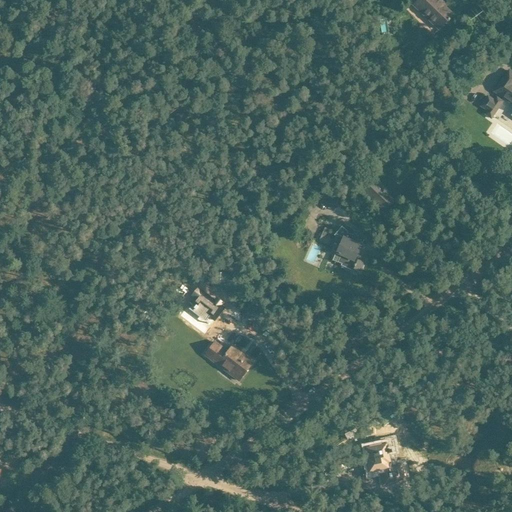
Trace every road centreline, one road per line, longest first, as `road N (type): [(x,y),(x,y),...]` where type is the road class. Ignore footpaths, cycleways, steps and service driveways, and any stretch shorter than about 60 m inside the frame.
road 1 (residential): [(204,470),(511,243)]
road 2 (residential): [(204,470),(0,403)]
